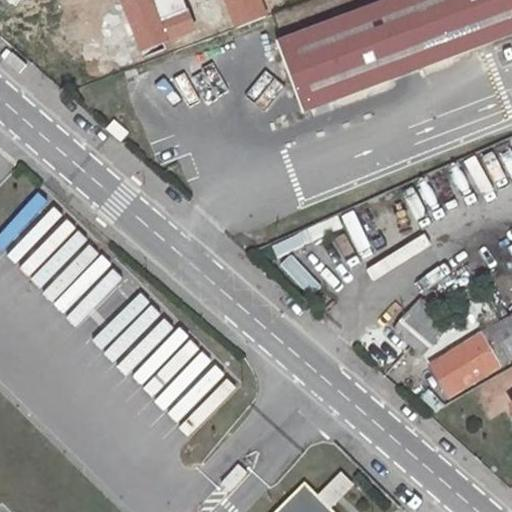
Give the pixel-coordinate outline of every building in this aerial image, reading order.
[(145,0),(127,0),(120,3),(138,47),(189,29),(182,11),(165,16),(160,5),(149,9),(145,0)] [(245,20),(262,14),(256,0),(223,0),(227,8),(239,3),(245,20)] [(511,0),(375,0),(274,39),(301,109),(511,28),(511,0)] [(205,10),(196,13),(200,22),(193,25),(198,38),(214,32),(205,10)] [(416,297),(392,328),(417,348),(441,318),(416,297)] [(511,318),(430,367),(448,398),(511,360),(511,318)] [(302,483),(272,511),(330,511),(328,509),(350,484),(338,473),(315,497),(302,483)]
